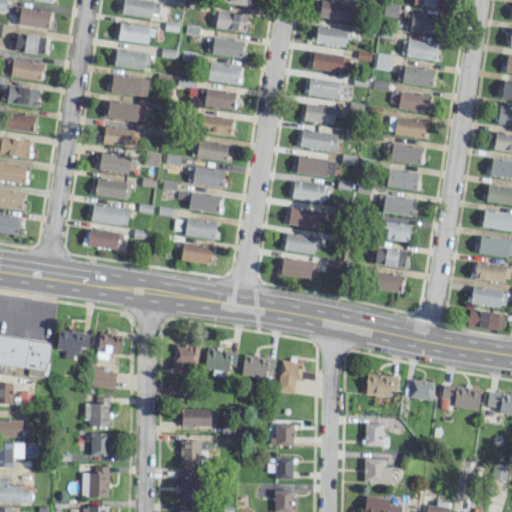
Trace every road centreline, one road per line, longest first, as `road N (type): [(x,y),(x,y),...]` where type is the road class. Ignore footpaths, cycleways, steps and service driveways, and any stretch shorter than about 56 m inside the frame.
road 1 (secondary): [(511,353),(0,266)]
road 2 (residential): [(476,0),(426,340)]
road 3 (residential): [(284,0),(237,303)]
road 4 (residential): [(87,0),(45,274)]
road 5 (residential): [(149,290),(143,511)]
road 6 (residential): [(330,319),(329,511)]
